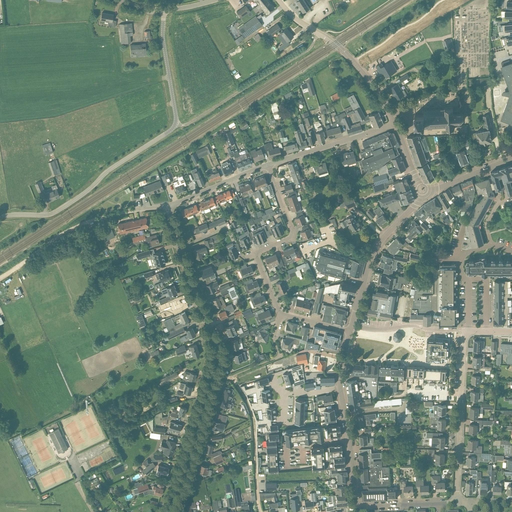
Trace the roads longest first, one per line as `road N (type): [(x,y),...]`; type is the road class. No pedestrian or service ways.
road 1 (unclassified): [(0,216),(54,213),(173,127),(163,9)]
road 2 (unclassified): [(171,511),(216,349),(167,206)]
road 3 (residential): [(280,314),(256,258),(292,234),(268,165)]
road 4 (residential): [(456,503),(465,331)]
road 5 (tertiary): [(395,125),(352,61),(280,0)]
road 6 (tertiary): [(351,326),(375,248),(421,194)]
road 7 (residential): [(268,165),(395,125)]
road 8 (track): [(0,278),(73,227),(114,214)]
